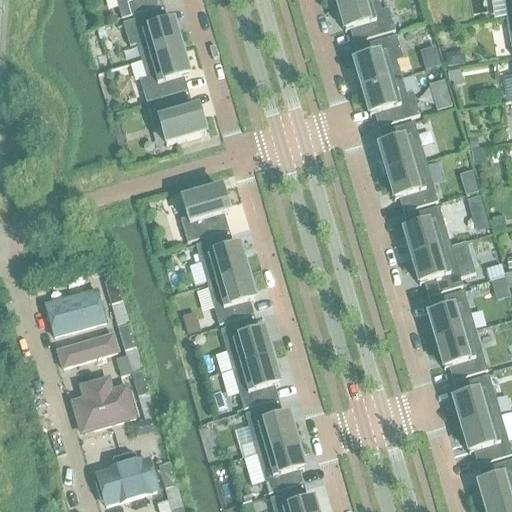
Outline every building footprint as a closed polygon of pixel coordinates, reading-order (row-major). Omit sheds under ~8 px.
[(115,0),(121,22),(162,10),(162,11),(163,10),(160,0),(115,0)] [(334,0),(337,8),(364,0),(334,0)] [(377,0),(364,0),(337,8),(342,24),(346,23),(354,47),(395,35),(388,11),(381,13),(377,0)] [(511,0),(503,0),(506,21),(511,19),(511,0)] [(137,48),(141,64),(181,53),(175,36),(174,36),(175,37),(171,38),(164,14),(163,14),(164,15),(123,27),(130,50),(137,48)] [(357,75),(362,93),(401,81),(396,64),(403,62),(396,39),(356,51),(355,51),(362,75),(358,76),(358,75),(357,75)] [(181,53),(141,64),(146,81),(139,83),(146,106),(187,95),(188,95),(181,71),(185,69),(181,53)] [(401,81),(362,93),(367,109),(371,108),(378,132),(379,131),(420,119),(413,96),(406,98),(401,81)] [(451,82),(435,86),(441,112),(457,108),(451,82)] [(205,138),(201,122),(196,123),(189,99),(188,99),(147,111),(154,134),(161,132),(166,149),(205,138)] [(380,135),(379,135),(386,160),(383,161),(383,159),(381,160),(387,177),(426,166),(414,125),(380,136),(380,135)] [(426,166),(387,177),(391,193),(396,192),(403,216),(404,216),(438,206),(426,166)] [(466,175),(472,198),(485,194),(479,172),(466,175)] [(183,205),(188,221),(181,223),(187,246),(228,234),(228,235),(229,235),(222,210),(226,209),(222,193),(183,205)] [(481,234),(494,232),(488,199),(476,201),(481,234)] [(405,219),(404,220),(411,244),(408,245),(407,244),(406,244),(411,262),(451,250),(439,210),(405,220),(405,219)] [(229,239),(196,249),(207,289),(246,277),(241,260),(240,260),(240,262),(237,262),(230,238),(229,239)] [(451,250),(411,262),(416,278),(421,276),(428,300),(429,300),(462,290),(460,282),(475,277),(466,246),(451,250)] [(246,277),(207,289),(219,329),(253,319),(254,319),(247,295),(251,294),(246,277)] [(104,285),(111,308),(122,305),(115,282),(104,285)] [(430,304),(429,304),(436,328),(433,329),(432,328),(431,329),(436,346),(475,335),(464,294),(430,305),(430,304)] [(99,295),(50,309),(59,338),(108,324),(99,295)] [(192,332),(204,330),(202,315),(190,316),(192,332)] [(254,324),(220,333),(232,373),(271,362),(266,346),(262,347),(255,323),(254,323),(254,324)] [(117,331),(124,354),(136,351),(129,328),(117,331)] [(475,335),(436,346),(441,362),(446,361),(453,385),(454,385),(453,384),(487,375),(475,335)] [(113,339),(63,354),(68,369),(118,354),(113,339)] [(271,362),(232,373),(244,414),(277,403),(278,404),(271,379),(275,378),(275,380),(276,379),(271,362)] [(131,377),(138,400),(149,397),(142,374),(131,377)] [(455,388),(454,389),(461,413),(456,414),(461,430),(500,419),(488,379),(455,389),(455,388)] [(76,403),(85,434),(137,420),(129,389),(112,393),(109,381),(81,389),(84,401),(76,403)] [(279,408),(245,418),(257,458),(296,446),(291,429),(290,429),(290,430),(286,431),(279,407),(279,408)] [(511,458),(500,419),(461,430),(466,448),(467,448),(467,446),(471,445),(478,470),(478,469),(511,458)] [(296,446),(257,458),(268,498),(302,488),(303,488),(296,464),(301,463),(296,446)] [(479,473),(485,496),(481,497),(484,511),(495,511),(511,507),(511,463),(480,473),(479,473)] [(149,465),(99,479),(107,508),(158,493),(149,465)] [(158,469),(165,492),(176,489),(169,466),(158,469)] [(303,493),(270,502),(272,511),(309,511),(304,492),(303,492),(303,493)]
